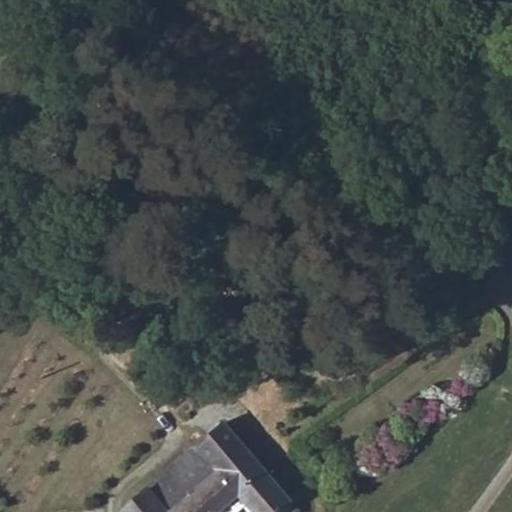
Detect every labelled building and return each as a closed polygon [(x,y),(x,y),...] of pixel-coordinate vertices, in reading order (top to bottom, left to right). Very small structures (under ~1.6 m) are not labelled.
[(138,372),(142,375),(165,357),(161,352),(138,372)] [(214,420),(187,443),(208,469),(160,508),(139,484),(110,508),(113,511),(198,511),(228,487),(243,505),(248,511),(255,511),(278,493),(214,420)] [(187,443),(139,484),(160,508),(208,469),(187,443)] [(235,511),(243,505),(228,487),(198,511),(235,511)] [(286,511),(292,508),(278,493),(255,511),(286,511)]
